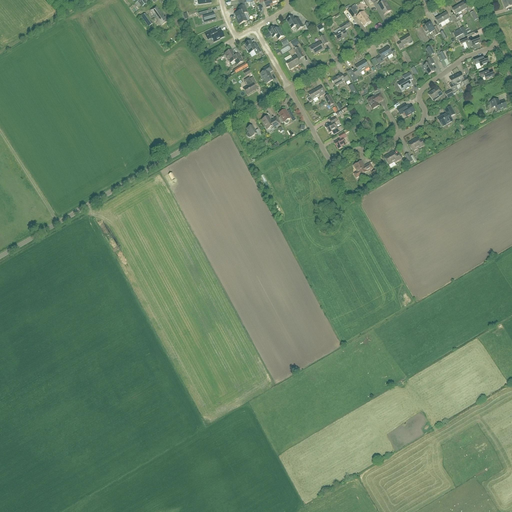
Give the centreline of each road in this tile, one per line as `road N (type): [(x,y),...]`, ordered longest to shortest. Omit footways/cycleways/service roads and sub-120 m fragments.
road 1 (tertiary): [(0,256),(289,87)]
road 2 (tertiary): [(289,87),(436,0)]
road 3 (residential): [(401,135),(332,160),(289,87)]
road 4 (residential): [(401,135),(423,120),(423,88),(497,45)]
